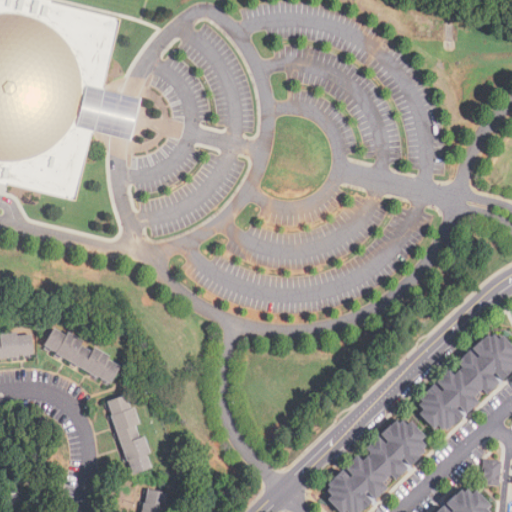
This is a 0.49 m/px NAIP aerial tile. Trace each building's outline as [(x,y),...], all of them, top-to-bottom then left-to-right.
[(0,0),(117,20),(106,87),(133,91),(142,93),(135,138),(123,136),(88,130),(77,196),(6,184),(4,195),(0,194),(0,0)] [(111,385),(45,346),(55,329),(67,337),(69,334),(84,342),(81,347),(93,353),(96,349),(111,358),(109,361),(121,368),(111,385)] [(0,359),(0,340),(1,340),(0,335),(18,334),(18,337),(33,336),(34,356),(20,357),(0,359)] [(485,336),(488,339),(492,336),(496,341),(501,337),(511,348),(511,354),(510,356),(511,357),(511,370),(500,382),(493,374),(490,377),(497,384),(485,396),(480,391),(472,399),(477,404),(464,415),(457,408),(454,410),(461,418),(446,432),(443,429),(440,432),(436,427),(431,431),(417,415),(422,411),(417,406),(420,403),(417,400),(423,395),(423,394),(432,386),(439,393),(441,391),(434,383),(446,372),(451,377),(460,369),(455,364),(468,352),(475,360),(477,357),(470,349),(485,336)] [(134,475),(127,463),(113,416),(108,403),(127,396),(131,410),(135,409),(141,426),(136,427),(140,439),(145,438),(151,455),(147,456),(152,469),(134,475)] [(394,421),(397,425),(400,421),(404,426),(409,422),(423,437),(418,442),(425,448),(423,450),(425,452),(408,467),(401,459),(398,462),(406,469),(393,482),(388,476),(380,484),(385,489),(373,501),(365,493),(363,496),(370,504),(360,511),(336,511),(326,500),(330,497),(325,491),(329,489),(326,486),(331,480),(331,479),(340,471),(347,479),(350,476),(342,468),(355,457),(359,462),(369,454),(364,449),(376,438),(383,445),(386,443),(379,435),(394,421)] [(483,460),(501,462),(499,488),(481,486),(483,460)] [(57,497),(36,491),(39,479),(61,485),(57,497)] [(459,490),(462,494),(465,490),(469,495),(474,491),(488,506),(483,511),(484,511),(435,511),(441,507),(446,511),(451,511),(444,504),(459,490)] [(142,511),(144,504),(149,491),(168,495),(165,509),(169,510),(168,511),(142,511)]
